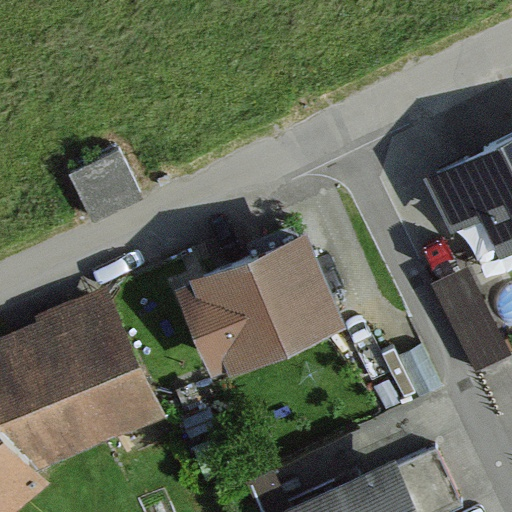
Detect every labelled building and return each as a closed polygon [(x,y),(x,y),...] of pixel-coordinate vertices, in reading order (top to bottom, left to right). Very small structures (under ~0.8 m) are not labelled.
[(511,128),(426,171),(452,225),(486,208),(505,246),(511,242),(511,128)] [(141,195),(119,149),(70,172),(92,218),(141,195)] [(305,229),(177,286),(216,373),(344,316),(305,229)] [(0,344),(0,490),(37,458),(158,405),(108,296),(0,344)] [(412,511),(387,459),(276,511),(412,511)]
